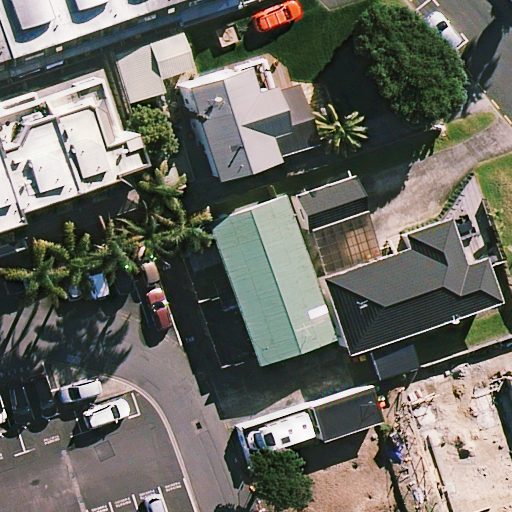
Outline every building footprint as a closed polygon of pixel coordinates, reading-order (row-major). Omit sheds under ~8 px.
[(0,0),(0,71),(169,17),(171,24),(240,2),(239,0),(0,0)] [(184,65),(174,32),(108,53),(122,100),(155,90),(150,76),(184,65)] [(263,126),(273,123),(261,84),(251,87),(242,59),(178,79),(207,173),(272,153),(263,126)] [(96,67),(0,98),(0,241),(11,238),(5,217),(106,183),(99,164),(125,155),(96,67)] [(173,140),(146,148),(158,189),(185,181),(173,140)] [(318,274),(313,275),(345,372),(409,351),(402,329),(493,299),(464,211),(398,233),(403,246),(373,256),(348,178),(294,196),(318,274)] [(327,334),(279,197),(202,224),(250,361),(327,334)] [(370,379),(308,406),(321,436),(383,410),(370,379)] [(477,511),(508,511),(511,511),(511,425),(456,443),(477,511)]
